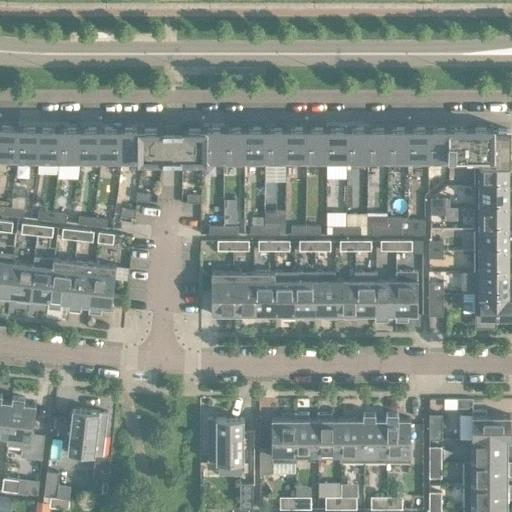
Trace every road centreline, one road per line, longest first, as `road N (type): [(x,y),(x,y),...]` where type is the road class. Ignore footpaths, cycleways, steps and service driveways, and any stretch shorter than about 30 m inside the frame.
road 1 (residential): [(0,100),(511,101)]
road 2 (secondary): [(453,56),(0,54)]
road 3 (residential): [(161,359),(511,362)]
road 4 (residential): [(161,359),(170,189)]
road 5 (residential): [(0,343),(161,359)]
